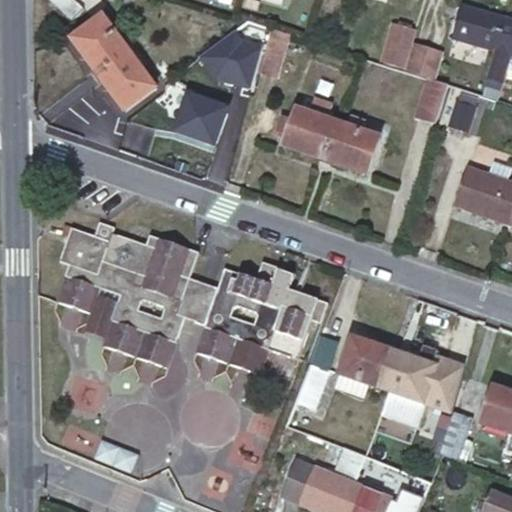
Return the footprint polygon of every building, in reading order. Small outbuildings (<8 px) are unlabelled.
[(75,0),(47,0),(75,25),(88,12),(75,0)] [(454,38),(494,50),(503,17),(464,5),(454,38)] [(104,17),(72,39),(126,112),(157,89),(104,17)] [(511,19),(503,17),(494,50),(495,50),(487,78),(504,83),(511,55),(511,19)] [(394,22),(381,61),(401,67),(414,28),(394,22)] [(286,35),(271,30),(266,54),(279,58),(286,35)] [(429,80),(435,60),(437,52),(413,44),(411,53),(405,72),(425,79),(429,80)] [(434,124),(446,85),(429,80),(425,79),(413,117),(434,124)] [(488,81),(484,94),(498,99),(502,85),(488,81)] [(478,101),(449,91),(436,134),(449,138),(451,133),(466,138),(478,101)] [(171,92),(146,110),(158,126),(182,109),(171,92)] [(288,134),(284,144),(370,175),(383,136),(360,129),(364,115),(345,109),(341,122),(326,117),(331,104),(314,99),(310,111),(297,107),(293,120),(284,117),(278,132),(288,134)] [(492,174),(506,178),(509,170),(496,165),(492,174)] [(457,204),(511,224),(511,222),(511,203),(501,199),(508,179),(506,178),(492,174),(471,166),(457,204)] [(511,203),(511,222),(511,224),(511,223),(511,180),(508,179),(501,199),(511,203)] [(96,235),(65,224),(62,233),(68,236),(59,261),(68,264),(55,301),(90,312),(84,328),(104,335),(100,346),(165,369),(182,319),(203,326),(193,353),(258,377),(267,352),(295,361),(310,321),(324,326),(331,304),(293,291),(299,274),(266,262),(259,280),(227,269),(220,288),(192,278),(201,252),(152,235),(148,244),(113,232),(116,226),(100,221),(96,235)] [(418,427),(427,404),(439,367),(353,337),(340,374),(342,374),(369,384),(392,392),(384,415),(418,427)] [(337,346),(321,340),(312,363),(329,369),(337,346)] [(310,368),(296,401),(315,409),(330,370),(329,369),(312,363),(310,368)] [(342,374),(338,386),(365,395),(369,384),(342,374)] [(511,391),(496,386),(483,423),(511,433),(511,432),(511,391)] [(453,413),(443,452),(458,458),(470,418),(453,413)] [(483,423),(478,436),(506,447),(511,433),(483,423)] [(100,439),(93,457),(130,472),(137,453),(100,439)] [(145,455),(138,474),(157,481),(164,463),(145,455)] [(284,497),(319,511),(343,511),(355,484),(299,462),(284,497)] [(413,481),(400,511),(415,511),(427,485),(413,481)] [(355,484),(343,511),(386,511),(392,499),(355,484)] [(511,511),(511,500),(495,494),(492,503),(489,502),(484,511),(511,511)]
